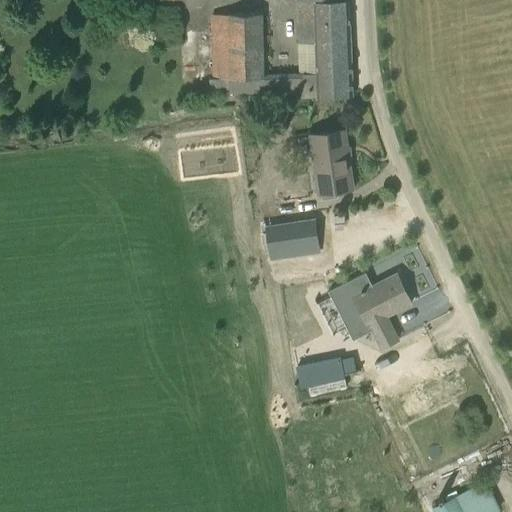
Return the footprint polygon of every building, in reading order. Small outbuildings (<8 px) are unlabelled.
[(318,97),(353,96),(348,0),(296,0),(299,73),(263,76),(262,13),(212,14),(213,77),(209,78),(210,94),(264,92),(264,99),(318,97)] [(179,6),(146,8),(147,45),(180,45),(179,6)] [(345,129),(308,135),(316,193),(322,192),(323,198),(337,196),(336,190),(353,188),(347,148),(345,129)] [(284,198),(293,282),(338,277),(331,211),(314,212),(312,195),(284,198)] [(365,272),(329,291),(353,339),(372,329),(382,347),(398,339),(386,315),(412,303),(397,274),(372,286),(365,272)] [(296,365),(300,384),(345,374),(341,356),(296,365)] [(460,371),(390,398),(400,423),(469,396),(460,371)] [(496,511),(501,510),(485,480),(433,507),(435,511),(496,511)]
